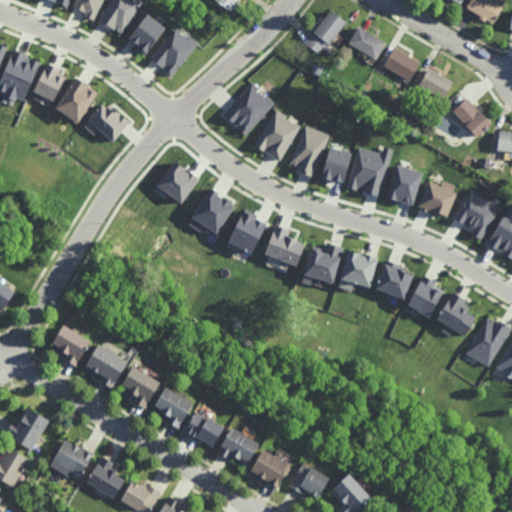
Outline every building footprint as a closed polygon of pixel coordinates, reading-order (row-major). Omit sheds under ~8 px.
[(96,19),(103,0),(76,0),(73,9),(96,19)] [(111,0),(98,21),(121,35),(143,0),(111,0)] [(240,0),(233,11),(217,0),(240,0)] [(494,23),(487,19),(486,21),(480,18),(481,15),(467,6),(470,0),(494,0),(504,6),(494,23)] [(329,44),(327,42),(319,53),(305,42),(331,9),(347,22),(329,44)] [(166,27),(147,14),(130,38),(140,46),(138,48),(148,54),(166,27)] [(377,60),(349,42),(359,26),(387,43),(377,60)] [(197,45),(176,27),(150,59),(172,76),(197,45)] [(0,66),(8,48),(0,44),(0,66)] [(410,81),(384,65),(395,47),(421,63),(410,81)] [(0,81),(0,89),(5,92),(4,94),(24,103),(41,61),(13,50),(0,81)] [(320,76),(312,71),(317,63),(324,68),(320,76)] [(46,64),(34,92),(55,101),(67,73),(46,64)] [(443,99),(419,85),(429,68),(453,82),(443,99)] [(58,111),(83,122),(97,89),(72,78),(58,111)] [(252,83),(274,103),(244,134),(222,114),(252,83)] [(365,101),(360,98),(363,91),(368,94),(365,101)] [(481,112),(482,111),(493,124),(478,138),(454,111),(468,98),(481,112)] [(100,129),(113,142),(130,124),(105,101),(83,125),(94,135),(100,129)] [(275,108),(301,123),(280,160),(254,145),(275,108)] [(304,124),(332,136),(315,175),(287,163),(304,124)] [(511,131),(511,151),(498,150),(501,130),(511,131)] [(330,146),(352,153),(344,183),(322,177),(330,146)] [(358,146),(381,153),(383,147),(392,149),(380,196),(347,188),(358,146)] [(473,156),(469,154),(474,147),(477,150),(473,156)] [(490,168),(481,167),(481,158),(490,159),(490,168)] [(174,161),(199,178),(182,203),(157,185),(174,161)] [(397,164),(423,172),(413,204),(387,196),(397,164)] [(428,180),(441,185),(443,180),(455,185),(453,191),(456,193),(447,216),(439,213),(438,216),(424,211),(425,208),(418,205),(428,180)] [(211,187),(219,192),(218,195),(222,198),(223,196),(230,200),(229,202),(234,206),(217,234),(204,226),(200,232),(189,224),(193,218),(192,217),(211,187)] [(470,188),(500,207),(480,239),(471,233),(473,229),(452,217),(470,188)] [(507,207),(511,210),(511,259),(486,243),(507,207)] [(245,208),(257,215),(256,217),(268,223),(252,254),(228,241),(245,208)] [(276,224),(289,230),(287,236),(306,243),(297,267),(286,262),(284,267),(276,264),(278,259),(264,254),(276,224)] [(312,246),(325,249),(327,242),(344,247),(334,283),(312,278),(311,284),(303,282),(312,246)] [(348,250),(362,254),(363,252),(378,256),(370,287),(355,283),(353,289),(338,285),(348,250)] [(385,258),(401,264),(400,267),(406,269),(405,272),(413,275),(404,300),(374,288),(385,258)] [(423,274),(406,305),(429,317),(443,289),(435,285),(436,281),(423,274)] [(7,312),(0,308),(0,283),(18,293),(7,312)] [(452,289),(467,298),(464,304),(469,307),(466,311),(476,317),(464,336),(434,319),(452,289)] [(485,317),(509,330),(488,367),(464,354),(485,317)] [(78,365),(65,357),(68,351),(61,347),(63,345),(56,340),(67,320),(93,336),(81,356),(82,357),(78,365)] [(117,379),(118,380),(114,386),(101,378),(104,373),(99,370),(97,374),(92,370),(94,367),(87,362),(101,339),(130,358),(117,379)] [(511,342),(495,368),(511,378),(511,342)] [(145,406),(134,399),(138,393),(131,389),(133,386),(125,381),(136,362),(152,372),(151,375),(159,380),(148,396),(150,398),(145,406)] [(178,427),(165,420),(168,415),(160,410),(161,408),(153,402),(164,384),(192,401),(180,419),(182,420),(178,427)] [(51,418),(33,449),(14,438),(13,438),(5,434),(13,420),(19,424),(26,413),(31,406),(51,418)] [(206,416),(206,415),(224,425),(212,445),(198,436),(196,439),(183,431),(196,410),(206,416)] [(245,465),(231,457),(230,459),(217,451),(221,444),(219,444),(231,425),(259,442),(245,465)] [(81,446),(82,447),(82,446),(94,453),(80,477),(71,471),(72,469),(54,459),(66,438),(74,442),(81,446)] [(25,467),(30,470),(24,481),(19,478),(14,486),(0,477),(0,459),(8,445),(30,459),(25,467)] [(281,458),(281,457),(291,463),(277,488),(265,480),(266,479),(257,474),(258,473),(250,468),(262,447),(281,458)] [(115,497),(88,481),(103,455),(116,463),(113,468),(120,472),(119,474),(126,479),(115,497)] [(324,469),(322,472),(329,476),(318,495),(311,491),(309,494),(303,490),(302,493),(289,485),(303,461),(305,463),(307,459),(324,469)] [(354,511),(344,511),(339,506),(342,503),(330,491),(334,487),(332,486),(349,471),(370,495),(355,509),(356,510),(354,511)] [(141,484),(142,483),(147,486),(149,483),(163,491),(156,503),(155,503),(149,511),(144,511),(122,498),(133,479),(141,484)] [(158,511),(169,496),(181,504),(179,508),(186,511),(158,511)]
